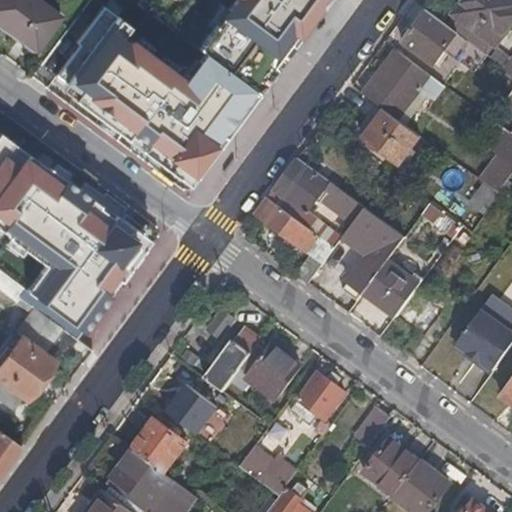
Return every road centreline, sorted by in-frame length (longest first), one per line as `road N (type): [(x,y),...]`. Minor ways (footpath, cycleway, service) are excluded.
road 1 (residential): [(511,465),(208,241)]
road 2 (secondary): [(208,241),(13,511)]
road 3 (secondary): [(384,0),(208,241)]
road 4 (residential): [(208,241),(0,83)]
